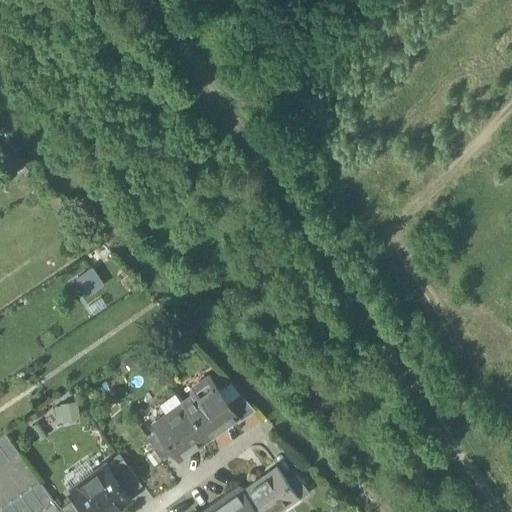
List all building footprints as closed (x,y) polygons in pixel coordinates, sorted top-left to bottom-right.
[(78,276),(91,294),(106,283),(94,265),(78,276)] [(225,402),(208,379),(193,389),(192,397),(182,404),(186,409),(207,438),(235,418),(236,417),(225,402)] [(255,410),(239,393),(225,402),(236,417),(235,418),(237,422),(255,410)] [(60,418),(80,418),(80,403),(59,404),(60,418)] [(186,409),(170,420),(167,415),(154,425),(158,429),(174,452),(179,459),(207,438),(186,409)] [(174,452),(158,429),(147,437),(163,460),(174,452)] [(5,434),(0,437),(0,465),(18,453),(5,434)] [(122,458),(108,468),(127,494),(141,484),(122,458)] [(108,468),(105,465),(72,489),(88,511),(107,511),(129,497),(108,468)] [(286,481),(276,467),(243,491),(257,511),(262,511),(277,502),(281,506),(296,496),(286,481)] [(309,493),(295,474),(286,481),(296,496),(299,500),(309,493)] [(40,482),(0,510),(0,511),(36,511),(53,501),(40,482)] [(224,499),(206,511),(257,511),(243,491),(240,487),(223,498),(224,499)] [(79,511),(70,500),(60,507),(63,511),(79,511)]
